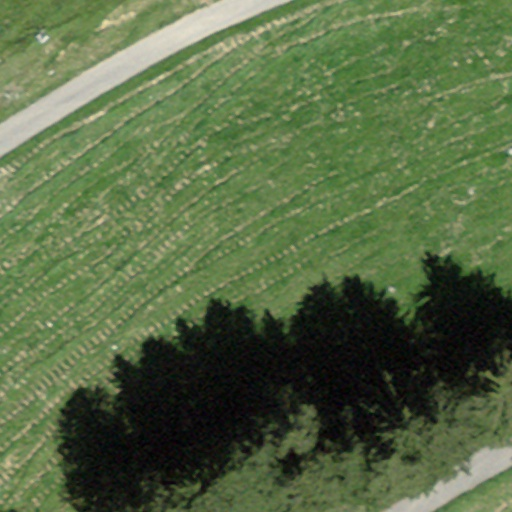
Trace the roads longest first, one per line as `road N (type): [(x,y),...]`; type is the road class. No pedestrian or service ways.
road 1 (track): [(274,0),(129,65),(0,148)]
road 2 (track): [(511,443),(394,511)]
